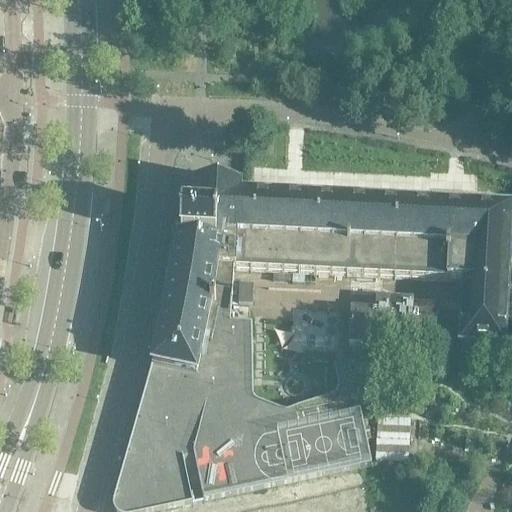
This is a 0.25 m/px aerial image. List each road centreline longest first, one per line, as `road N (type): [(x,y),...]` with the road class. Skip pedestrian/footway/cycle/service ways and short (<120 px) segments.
road 1 (residential): [(85,511),(134,329),(161,124)]
road 2 (tertiary): [(44,366),(71,221),(79,0)]
road 3 (residential): [(511,153),(340,122),(217,117),(161,124)]
road 4 (tertiary): [(7,511),(45,402),(44,366)]
road 5 (residential): [(0,251),(12,102)]
